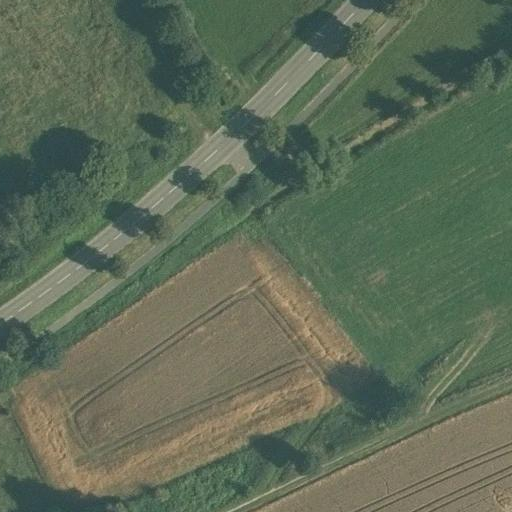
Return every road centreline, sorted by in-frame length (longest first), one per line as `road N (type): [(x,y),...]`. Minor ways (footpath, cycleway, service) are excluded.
road 1 (tertiary): [(0,325),(137,225),(278,96),(366,0)]
road 2 (track): [(240,511),(511,383)]
road 3 (track): [(215,153),(140,0)]
